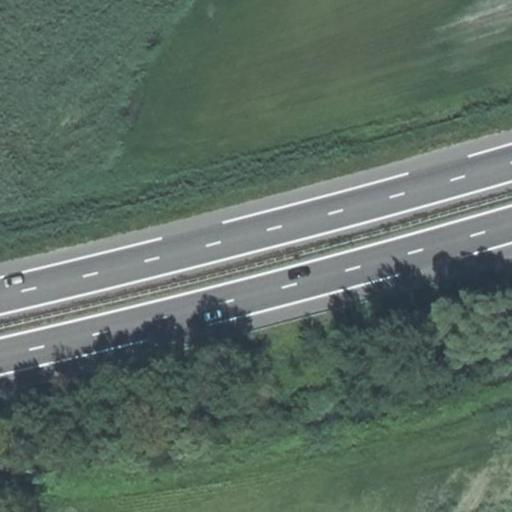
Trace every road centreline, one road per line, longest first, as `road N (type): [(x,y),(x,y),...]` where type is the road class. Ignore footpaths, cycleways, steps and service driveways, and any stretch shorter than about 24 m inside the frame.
road 1 (motorway): [(511,162),(0,295)]
road 2 (motorway): [(0,355),(511,223)]
